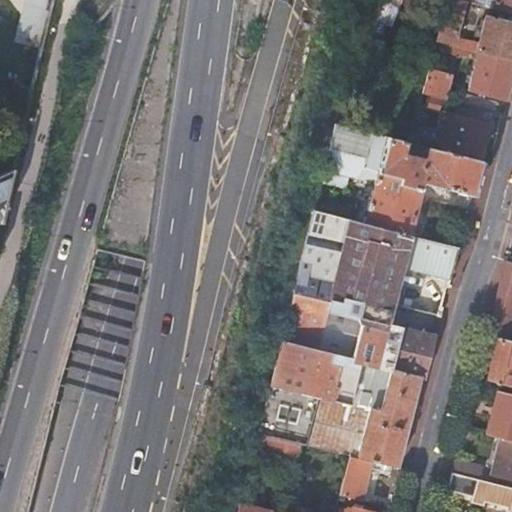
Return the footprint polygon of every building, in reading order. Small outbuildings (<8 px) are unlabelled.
[(511,62),(511,23),(488,17),(481,46),(458,40),(467,4),(454,0),(447,0),(436,42),(462,49),(511,62)] [(511,14),(511,0),(497,0),(495,10),(511,14)] [(395,116),(412,50),(385,42),(367,109),(395,116)] [(508,101),(511,84),(511,62),(462,49),(460,55),(478,60),(470,91),(508,101)] [(423,94),(446,101),(452,75),(429,69),(423,94)] [(423,94),(420,107),(442,113),(446,101),(423,94)] [(467,106),(492,113),(495,106),(469,99),(467,106)] [(443,152),(482,162),(491,126),(453,116),(443,152)] [(407,143),(335,125),(324,171),(356,179),(366,169),(380,172),(366,225),(410,236),(423,185),(473,198),(482,162),(443,152),(430,148),(426,161),(404,155),(407,143)] [(0,223),(1,224),(14,170),(12,170),(0,174),(0,223)] [(451,281),(460,249),(410,236),(366,225),(314,212),(282,338),(281,341),(271,387),(270,387),(258,435),(284,441),(301,445),(330,452),(350,457),(392,467),(398,468),(421,377),(426,378),(438,334),(433,333),(432,337),(387,326),(402,269),(451,281)] [(511,263),(506,262),(486,337),(498,340),(511,343),(511,263)] [(511,343),(498,340),(487,381),(511,386),(511,343)] [(511,395),(497,392),(486,435),(501,439),(511,441),(511,395)] [(258,435),(253,455),(279,462),(284,441),(258,435)] [(511,441),(501,439),(492,473),(511,477),(511,441)] [(284,441),(279,462),(296,466),(301,445),(284,441)] [(390,475),(392,467),(350,457),(340,496),(354,500),(356,490),(363,492),(370,468),(375,469),(374,471),(390,475)] [(474,466),(454,461),(451,473),(471,478),(474,466)] [(471,478),(451,473),(448,485),(468,490),(471,478)] [(511,511),(511,488),(497,484),(492,503),(511,509),(510,511),(511,511)] [(354,500),(361,501),(363,492),(356,490),(354,500)]
